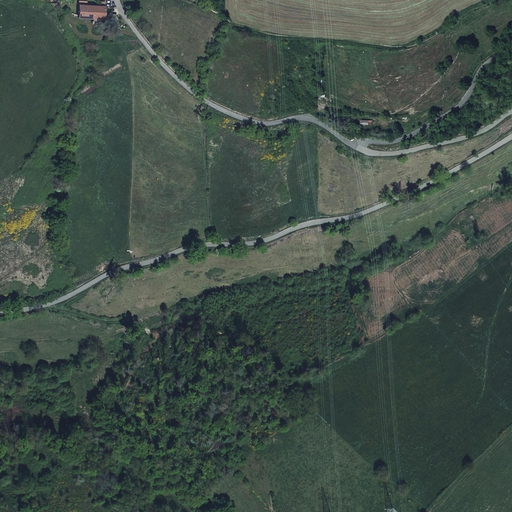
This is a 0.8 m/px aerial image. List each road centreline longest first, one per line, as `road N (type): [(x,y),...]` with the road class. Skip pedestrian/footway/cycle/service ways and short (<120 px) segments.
road 1 (residential): [(0,313),(48,305),(115,271),(197,245),(249,245),(357,211),(511,135)]
road 2 (residential): [(345,136),(309,117),(243,116),(203,99),(134,34),(118,0)]
road 3 (residential): [(511,48),(477,63),(452,103),(397,132),(345,136)]
road 4 (residential): [(511,110),(391,153),(367,156),(345,136)]
